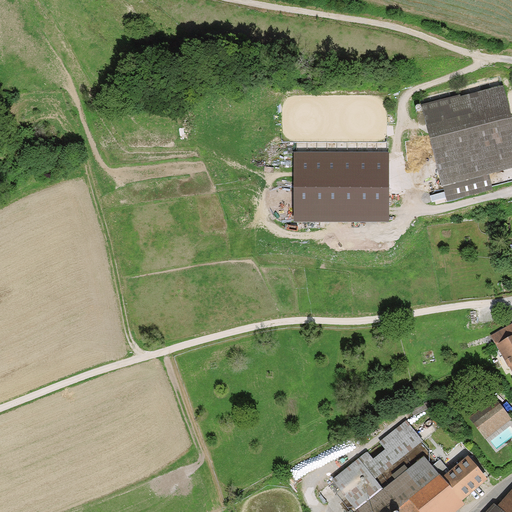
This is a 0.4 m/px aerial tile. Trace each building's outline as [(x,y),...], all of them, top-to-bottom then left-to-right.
[(511,132),(502,90),(420,110),(439,190),(511,172),(511,132)] [(295,223),(391,222),(391,152),(295,153),(295,223)] [(511,323),(491,336),(511,371),(511,323)] [(494,401),(468,421),(485,441),(510,421),(494,401)] [(367,453),(333,481),(357,511),(395,511),(397,511),(457,511),(465,506),(462,502),(443,479),(450,472),(440,460),(432,466),(425,457),(408,470),(405,466),(392,476),(395,480),(383,490),(375,480),(424,441),(407,420),(379,443),(386,451),(373,461),(367,453)] [(450,472),(443,479),(462,502),(488,480),(468,457),(450,472)] [(511,511),(511,488),(496,507),(502,511),(511,511)]
